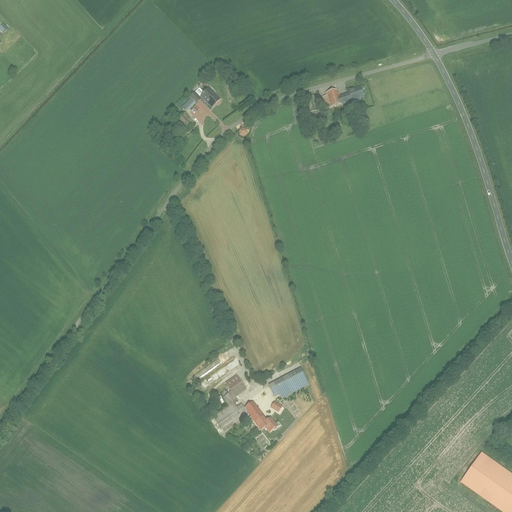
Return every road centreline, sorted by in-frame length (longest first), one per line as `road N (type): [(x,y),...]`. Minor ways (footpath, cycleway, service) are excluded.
road 1 (residential): [(0,426),(220,137),(273,101),(434,55)]
road 2 (tertiary): [(434,55),(474,142),(511,260)]
road 3 (track): [(168,202),(258,393)]
